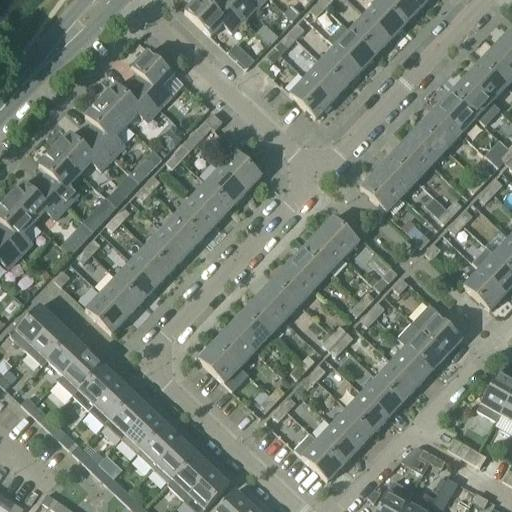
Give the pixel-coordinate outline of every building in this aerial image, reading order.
[(243,25),(216,0),(213,0),(207,7),(200,0),(198,0),(183,16),(209,41),(221,29),(231,38),(243,25)] [(216,0),(243,25),(255,13),(245,3),(248,0),(216,0)] [(329,0),(323,0),(318,6),(324,12),(333,3),(329,0)] [(405,0),(381,0),(378,4),(404,29),(419,13),(405,0)] [(405,0),(419,13),(431,0),(405,0)] [(290,4),(282,12),(291,21),(299,13),(290,4)] [(378,4),(363,20),(389,44),(404,29),(378,4)] [(324,12),(318,6),(309,16),(315,22),(324,12)] [(363,20),(348,35),(374,60),(389,44),(363,20)] [(297,29),(288,38),(294,44),(303,35),(297,29)] [(511,36),(509,34),(494,51),(511,67),(511,36)] [(348,35),(333,51),(359,76),(374,60),(348,35)] [(294,44),(288,38),(279,47),(286,53),(294,44)] [(333,51),(319,67),(345,91),(359,76),(333,51)] [(511,67),(494,51),(479,66),(505,91),(511,83),(511,67)] [(138,80),(130,88),(158,114),(170,102),(160,93),(172,80),(146,55),(130,73),(138,80)] [(253,66),(244,58),(236,67),(245,75),(253,66)] [(266,61),(257,70),(264,76),(273,67),(266,61)] [(479,66),(464,82),(490,106),(505,91),(479,66)] [(319,67),(304,82),(330,107),(345,91),(319,67)] [(330,107),(304,82),(288,99),(314,124),(330,107)] [(464,82),(449,98),(475,123),(490,106),(464,82)] [(115,88),(99,105),(125,130),(137,118),(146,127),(158,114),(130,88),(123,96),(115,88)] [(449,98),(434,114),(460,138),(475,123),(449,98)] [(92,129),(84,137),(112,163),(124,151),(114,141),(125,130),(99,105),(84,121),(92,129)] [(434,114),(419,129),(445,154),(460,138),(434,114)] [(204,126),(210,132),(214,135),(221,127),(211,118),(204,126)] [(210,132),(204,126),(195,136),(201,142),(210,132)] [(419,129),(404,145),(430,170),(445,154),(419,129)] [(170,133),(163,140),(163,146),(167,150),(172,150),(179,142),(179,137),(175,133),(170,133)] [(69,137),(53,154),(79,178),(90,167),(100,176),(112,163),(84,137),(77,145),(69,137)] [(404,145),(389,161),(415,185),(430,170),(404,145)] [(182,150),(173,159),(180,165),(188,156),(182,150)] [(498,162),(504,168),(511,160),(511,157),(507,153),(498,162)] [(45,178),(38,185),(66,212),(78,199),(68,190),(79,178),(53,154),(38,170),(45,178)] [(234,155),(219,172),(245,197),(260,180),(234,155)] [(180,165),(173,159),(165,168),(171,174),(180,165)] [(389,161),(374,176),(400,201),(415,185),(389,161)] [(219,172),(204,188),(230,212),(245,197),(219,172)] [(484,173),(475,183),(481,189),(490,179),(484,173)] [(400,201),(374,176),(359,193),(385,217),(400,201)] [(129,180),(106,204),(115,212),(138,188),(129,180)] [(152,181),(144,190),(150,196),(159,187),(152,181)] [(481,189),(475,183),(466,192),(473,198),(481,189)] [(494,183),(486,193),(492,199),(501,189),(494,183)] [(23,186),(7,202),(33,227),(44,215),(54,225),(66,212),(38,185),(30,193),(23,186)] [(204,188),(189,203),(215,228),(230,212),(204,188)] [(150,196),(144,190),(135,199),(141,205),(150,196)] [(492,199),(486,193),(477,202),(483,208),(492,199)] [(0,242),(10,252),(19,261),(32,248),(22,239),(33,227),(7,202),(0,209),(0,242)] [(189,203),(174,219),(200,244),(215,228),(189,203)] [(454,205),(445,214),(452,220),(460,211),(454,205)] [(122,212),(114,222),(120,228),(129,218),(122,212)] [(452,220),(445,214),(437,223),(443,229),(452,220)] [(465,215),(456,224),(462,230),(471,221),(465,215)] [(174,219),(159,235),(185,259),(200,244),(174,219)] [(89,220),(82,227),(92,237),(99,229),(89,220)] [(332,221),(316,238),(343,262),(358,246),(332,221)] [(120,228),(114,222),(105,231),(112,237),(120,228)] [(462,230),(456,224),(447,233),(454,239),(462,230)] [(159,235),(144,251),(170,275),(185,259),(159,235)] [(316,238),(302,253),(328,278),(343,262),(316,238)] [(413,248),(419,254),(428,244),(422,238),(413,248)] [(0,266),(7,274),(19,261),(10,252),(0,242),(0,266)] [(511,247),(507,243),(492,258),(511,276),(511,247)] [(93,244),(84,253),(90,259),(99,250),(93,244)] [(439,255),(433,249),(424,258),(430,264),(439,255)] [(144,251),(129,266),(155,291),(170,275),(144,251)] [(90,259),(84,253),(75,262),(82,268),(90,259)] [(302,253),(287,269),(313,294),(328,278),(302,253)] [(511,276),(492,258),(478,274),(504,299),(511,289),(511,276)] [(129,266),(114,282),(140,307),(155,291),(129,266)] [(287,269),(272,285),(298,309),(313,294),(287,269)] [(381,282),(387,288),(396,279),(390,272),(381,282)] [(45,284),(50,279),(43,273),(38,278),(45,284)] [(504,299),(478,274),(462,291),(488,315),(504,299)] [(54,285),(60,291),(69,282),(62,276),(54,285)] [(114,282),(100,298),(126,323),(140,307),(114,282)] [(400,283),(392,292),(398,298),(407,289),(400,283)] [(272,285),(257,300),(283,325),(298,309),(272,285)] [(366,297),(357,306),(364,313),(373,303),(366,297)] [(126,323),(100,298),(84,314),(110,339),(126,323)] [(257,300),(242,316),(268,341),(283,325),(257,300)] [(364,313),(357,306),(349,316),(355,322),(364,313)] [(377,308),(368,317),(375,323),(383,314),(377,308)] [(428,309),(411,327),(420,335),(446,360),(461,344),(451,334),(442,326),(436,320),(435,319),(437,317),(428,309)] [(9,341),(25,356),(54,325),(38,310),(9,341)] [(242,316),(227,332),(253,356),(268,341),(242,316)] [(375,323),(368,317),(359,326),(366,332),(375,323)] [(41,371),(46,365),(70,340),(54,325),(25,356),(41,371)] [(338,331),(330,340),(336,346),(345,337),(338,331)] [(227,332),(213,347),(239,372),(253,356),(227,332)] [(420,335),(405,351),(431,376),(446,360),(420,335)] [(345,337),(336,346),(343,352),(352,343),(345,337)] [(46,365),(62,380),(86,355),(70,340),(46,365)] [(321,349),(328,355),(336,346),(330,340),(321,349)] [(336,346),(328,355),(334,361),(343,352),(336,346)] [(239,372),(213,347),(197,364),(223,389),(239,372)] [(405,351),(390,367),(416,391),(431,376),(405,351)] [(62,380),(78,395),(101,370),(86,355),(62,380)] [(307,360),(298,369),(304,375),(313,366),(307,360)] [(390,367),(375,382),(401,407),(416,391),(390,367)] [(304,375),(298,369),(289,378),(296,384),(304,375)] [(72,401),(88,415),(117,384),(101,370),(78,395),(72,401)] [(318,370),(309,379),(315,385),(324,376),(318,370)] [(479,408),(499,420),(511,396),(511,385),(497,377),(479,408)] [(315,385),(309,379),(300,388),(307,395),(315,385)] [(2,380),(0,382),(0,390),(4,394),(10,387),(2,380)] [(375,382),(360,398),(386,423),(401,407),(375,382)] [(88,415),(103,430),(133,399),(117,384),(88,415)] [(277,391),(268,400),(275,407),(283,397),(277,391)] [(511,396),(499,420),(511,427),(511,396)] [(360,398),(345,414),(371,438),(386,423),(360,398)] [(103,430),(119,445),(149,414),(133,399),(103,430)] [(275,407),(268,400),(260,410),(266,416),(275,407)] [(20,409),(27,416),(34,410),(26,402),(20,409)] [(288,402),(279,411),(286,417),(294,408),(288,402)] [(34,410),(27,416),(35,424),(42,417),(34,410)] [(286,417),(279,411),(270,420),(277,426),(286,417)] [(119,445),(135,460),(164,429),(149,414),(119,445)] [(345,414),(331,429),(357,454),(371,438),(345,414)] [(135,460),(150,475),(180,444),(164,429),(135,460)] [(331,429),(316,445),(342,470),(357,454),(331,429)] [(51,439),(59,446),(65,439),(57,432),(51,439)] [(342,470),(316,445),(308,438),(293,455),(326,486),(342,470)] [(65,439),(59,446),(66,453),(73,447),(65,439)] [(446,454),(471,468),(477,457),(452,443),(446,454)] [(150,475),(166,490),(196,459),(180,444),(150,475)] [(418,462),(428,468),(433,460),(422,454),(418,462)] [(477,457),(471,468),(478,472),(485,461),(477,457)] [(166,490),(182,505),(211,474),(196,459),(166,490)] [(433,460),(428,468),(439,474),(444,466),(433,460)] [(82,468),(90,476),(97,469),(89,462),(82,468)] [(97,469),(90,476),(98,483),(104,476),(97,469)] [(211,474),(182,505),(189,511),(205,511),(227,489),(211,474)] [(501,485),(508,489),(511,483),(511,476),(507,474),(501,485)] [(412,497),(392,486),(377,511),(403,511),(406,507),(412,497)] [(114,498),(121,506),(128,499),(120,491),(114,498)] [(247,511),(250,510),(233,494),(216,511),(247,511)] [(471,506),(481,511),(482,511),(487,505),(476,498),(471,506)] [(128,499),(121,506),(128,511),(129,511),(136,506),(128,499)] [(0,508),(0,510),(2,511),(10,511),(14,508),(5,502),(0,508)]
